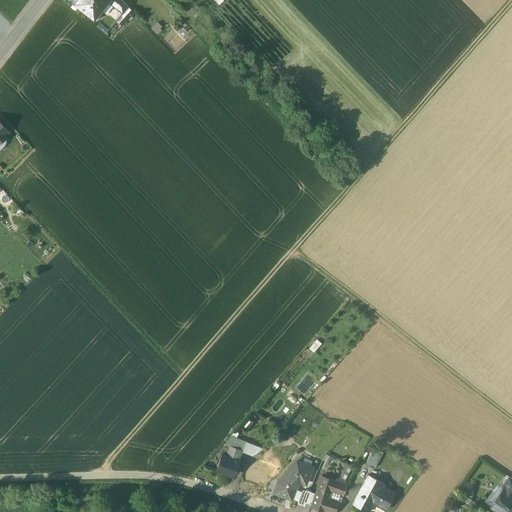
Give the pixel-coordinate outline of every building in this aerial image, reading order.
[(76,0),(75,2),(97,19),(103,12),(100,9),(106,0),(76,0)] [(108,0),(122,12),(127,5),(122,0),(108,0)] [(139,19),(135,15),(131,20),(134,24),(139,19)] [(13,206),(7,211),(12,217),(18,211),(13,206)] [(45,279),(38,272),(29,281),(37,288),(45,279)] [(242,450),(230,445),(227,453),(230,455),(229,457),(238,460),(242,450)] [(383,452),(374,447),(371,452),(380,456),(383,452)] [(380,456),(371,452),(365,463),(374,468),(380,456)] [(229,457),(222,454),(216,469),(232,475),(238,460),(229,457)] [(311,466),(296,461),(278,481),(274,492),(288,497),(291,487),(300,478),(306,480),(311,466)] [(383,483),(368,474),(352,503),(366,510),(372,500),(378,503),(377,504),(386,510),(395,493),(382,485),(383,483)] [(347,484),(321,475),(317,487),(330,491),(330,490),(340,493),(342,494),(343,494),(347,484)] [(511,478),(510,477),(503,487),(505,489),(506,488),(511,492),(511,478)] [(461,489),(467,493),(474,493),(473,481),(466,482),(461,489)] [(330,491),(317,487),(311,506),(324,510),(324,509),(328,497),(330,491)] [(505,489),(493,506),(501,511),(511,511),(511,492),(506,488),(505,489)] [(305,489),(304,492),(302,491),(297,503),(304,506),(310,491),(305,489)] [(337,500),(328,497),(324,509),(332,511),(333,511),(336,503),(337,500)]
